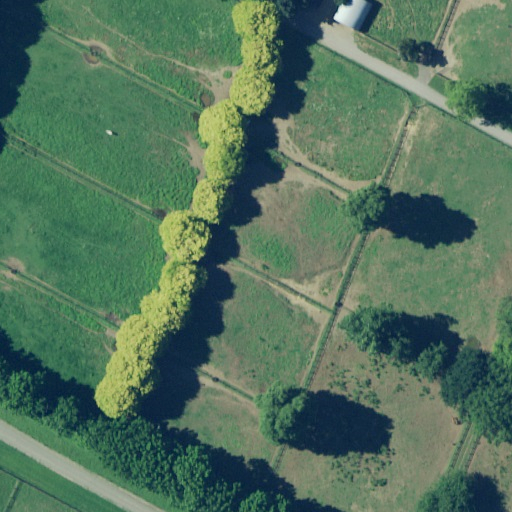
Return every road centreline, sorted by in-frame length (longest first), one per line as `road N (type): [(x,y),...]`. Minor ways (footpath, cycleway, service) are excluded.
road 1 (track): [(511,143),(244,0)]
road 2 (track): [(151,511),(0,428)]
